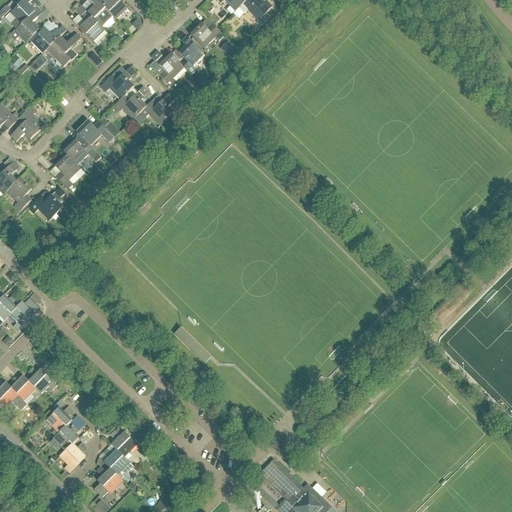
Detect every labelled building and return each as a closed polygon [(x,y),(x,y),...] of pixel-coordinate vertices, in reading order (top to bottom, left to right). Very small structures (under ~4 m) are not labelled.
[(24,0),(24,1),(11,14),(17,20),(11,25),(17,31),(22,26),(35,13),(28,6),(34,0),(24,0)] [(96,0),(87,0),(95,8),(89,14),(88,15),(101,28),(112,17),(113,17),(96,0)] [(105,0),(96,0),(113,17),(112,17),(116,21),(128,9),(119,0),(110,0),(108,3),(105,0)] [(247,0),(215,0),(220,5),(224,1),(235,13),(239,9),(238,9),(247,0)] [(247,0),(238,9),(239,9),(244,14),(247,10),(259,22),(272,9),(266,3),(269,0),(258,0),(256,3),(253,0),(247,0)] [(88,15),(89,14),(82,8),(81,9),(78,5),(74,9),(87,22),(80,29),(93,43),(105,31),(101,28),(88,15)] [(0,12),(0,23),(2,22),(0,20),(5,16),(10,11),(6,6),(0,12)] [(17,31),(9,38),(15,43),(20,38),(26,44),(40,31),(33,24),(39,18),(45,12),(41,7),(35,13),(22,26),(17,31)] [(155,17),(159,12),(154,7),(149,12),(155,17)] [(207,30),(202,24),(190,36),(203,50),(215,38),(218,42),(224,37),(212,25),(207,30)] [(43,55),(47,51),(60,38),(67,32),(62,27),(51,37),(44,30),(32,43),(43,55)] [(184,69),(191,76),(196,71),(193,67),(204,56),(183,34),(178,39),(186,47),(174,59),(171,55),(184,69)] [(60,38),(47,51),(58,62),(56,64),(62,70),(77,55),(73,51),(76,48),(74,47),(82,40),(77,35),(67,45),(60,38)] [(233,61),(240,54),(228,43),(222,49),(233,61)] [(184,69),(171,55),(166,60),(157,52),(151,59),(156,64),(151,69),(160,77),(162,80),(168,86),(171,89),(176,84),(173,80),(184,69)] [(16,56),(10,62),(17,69),(23,63),(16,56)] [(36,62),(32,67),(37,72),(41,67),(36,62)] [(113,76),(101,88),(106,94),(109,90),(120,101),(125,97),(134,88),(128,82),(136,74),(130,68),(125,73),(117,81),(113,76)] [(161,81),(160,83),(165,89),(168,86),(162,80),(161,81)] [(136,97),(141,103),(150,94),(145,89),(136,97)] [(140,115),(134,121),(139,126),(145,120),(146,119),(156,129),(159,126),(160,127),(173,114),(168,108),(176,100),(170,94),(157,107),(152,102),(146,108),(140,114),(140,115)] [(130,102),(125,97),(120,101),(113,108),(118,114),(122,110),(133,122),(134,121),(140,115),(140,114),(146,108),(141,103),(136,97),(135,97),(130,102)] [(21,118),(16,113),(12,116),(1,105),(0,106),(0,128),(6,134),(20,120),(20,119),(21,118)] [(20,119),(20,120),(25,124),(10,138),(16,144),(25,135),(31,141),(44,128),(33,117),(37,113),(31,107),(21,118),(20,119)] [(90,147),(101,136),(110,145),(115,140),(99,123),(94,128),(88,122),(76,134),(85,143),(90,147)] [(75,142),(63,154),(67,157),(77,167),(88,156),(96,164),(101,159),(90,147),(85,143),(80,148),(75,142)] [(139,156),(144,150),(140,146),(134,151),(139,156)] [(81,170),(77,167),(67,157),(56,168),(61,173),(56,178),(68,190),(73,185),(70,181),(81,170)] [(0,192),(4,196),(7,193),(17,183),(17,182),(11,177),(20,169),(14,163),(0,176),(0,192)] [(121,165),(114,172),(120,178),(127,171),(121,165)] [(109,177),(106,179),(109,182),(113,186),(119,180),(113,173),(109,177)] [(7,193),(18,204),(14,208),(19,213),(32,201),(27,196),(32,191),(20,179),(17,182),(17,183),(7,193)] [(61,198),(65,195),(60,190),(52,197),(47,202),(42,197),(30,209),(35,214),(39,211),(50,222),(63,209),(65,206),(66,206),(66,205),(66,204),(65,203),(61,198)] [(97,192),(92,197),(97,202),(103,197),(97,192)] [(0,225),(4,229),(10,224),(7,219),(0,225)] [(48,246),(48,235),(38,235),(38,246),(48,246)] [(18,279),(11,272),(7,277),(13,283),(18,279)] [(0,317),(4,322),(10,316),(17,309),(16,309),(17,309),(13,306),(19,300),(14,295),(9,301),(4,296),(0,300),(0,317)] [(31,300),(38,307),(43,303),(36,296),(31,300)] [(17,309),(10,316),(18,325),(14,328),(19,333),(22,329),(35,316),(41,310),(38,307),(31,300),(25,306),(22,303),(17,309),(16,309),(17,309)] [(29,382),(28,382),(35,389),(41,395),(48,387),(53,392),(58,387),(55,384),(60,379),(52,371),(46,376),(41,370),(29,382)] [(23,377),(11,389),(18,396),(23,402),(35,389),(28,382),(29,382),(23,377)] [(11,389),(6,384),(0,389),(0,403),(5,409),(18,396),(11,389)] [(59,408),(46,421),(58,434),(59,434),(66,427),(70,423),(72,422),(69,418),(74,413),(69,409),(65,413),(64,414),(59,408)] [(22,425),(29,417),(25,414),(18,422),(22,425)] [(59,434),(53,440),(65,452),(73,445),(78,439),(75,436),(79,432),(75,427),(71,432),(66,427),(59,434)] [(111,446),(116,452),(117,451),(124,459),(124,458),(137,446),(124,433),(120,437),(115,432),(110,437),(115,442),(112,444),(111,446)] [(286,462),(292,456),(278,443),(272,449),(286,462)] [(65,452),(59,458),(69,468),(66,471),(69,474),(72,471),(85,458),(82,455),(87,449),(82,445),(77,450),(73,445),(65,452)] [(111,446),(108,450),(113,455),(116,452),(111,446)] [(117,451),(116,452),(113,455),(108,450),(103,454),(108,459),(104,464),(109,469),(110,470),(110,469),(117,476),(121,480),(134,468),(124,458),(124,459),(117,451)] [(277,511),(327,511),(328,511),(327,511),(330,508),(327,505),(328,504),(308,484),(303,489),(274,460),(259,475),(285,500),(275,510),(277,511)] [(110,470),(109,469),(106,473),(101,469),(97,473),(101,477),(97,482),(100,485),(94,491),(102,498),(108,492),(110,495),(123,482),(121,480),(117,476),(110,469),(110,470)] [(135,493),(138,490),(132,485),(129,488),(135,493)] [(7,499),(0,505),(0,507),(3,510),(10,503),(7,499)] [(163,500),(154,510),(156,511),(170,511),(173,509),(169,506),(163,500)]
